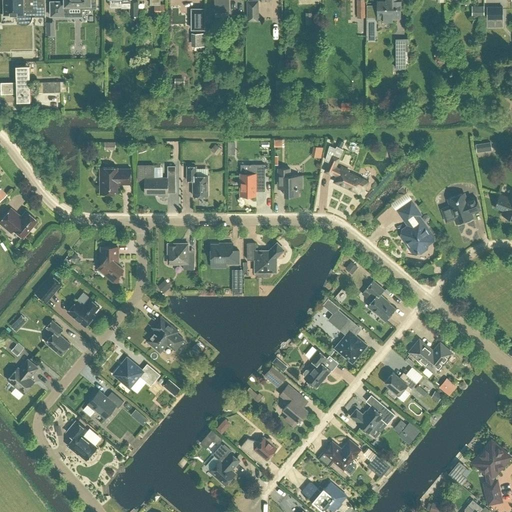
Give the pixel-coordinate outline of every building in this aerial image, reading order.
[(16,14),(16,17),(16,18),(17,19),(17,20),(17,21),(18,21),(18,22),(19,23),(20,23),(21,24),(22,24),(23,24),(24,25),(25,25),(26,25),(27,24),(28,24),(29,23),(30,23),(30,22),(31,22),(31,21),(32,20),(33,19),(33,18),(33,17),(33,16),(45,16),(45,0),(3,0),(4,14),(16,14)] [(63,0),(64,0),(50,0),(50,16),(64,16),(64,7),(96,7),(95,0),(63,0)] [(129,0),(121,0),(122,8),(129,8),(129,15),(138,15),(138,1),(130,1),(129,0)] [(229,0),(214,0),(215,11),(229,11),(229,0)] [(356,0),(357,17),(365,17),(364,0),(356,0)] [(398,0),(376,0),(377,18),(383,18),(383,20),(392,20),(392,18),(401,18),(400,5),(399,5),(398,0)] [(247,22),(259,22),(258,1),(247,1),(247,22)] [(154,5),(155,15),(164,14),(164,4),(160,4),(160,5),(154,5)] [(472,17),(484,16),(484,6),(472,7),(472,17)] [(205,7),(191,7),(191,29),(205,29),(205,7)] [(485,8),(486,27),(502,26),(501,7),(485,8)] [(366,18),(365,41),(375,41),(375,18),(366,18)] [(191,33),(191,46),(205,46),(205,33),(191,33)] [(396,39),(396,69),(405,68),(405,39),(396,39)] [(37,81),(31,81),(31,66),(16,66),(17,82),(1,82),(1,94),(17,93),(17,101),(25,100),(32,100),(32,93),(37,93),(37,92),(61,92),(61,91),(65,91),(65,81),(37,82),(37,81)] [(276,80),(277,97),(284,96),(284,79),(276,80)] [(175,80),(174,88),(184,88),(184,80),(175,80)] [(108,91),(109,102),(121,102),(120,91),(108,91)] [(273,101),(273,110),(285,111),(285,101),(273,101)] [(490,149),(489,141),(475,143),(476,151),(490,149)] [(144,144),(137,146),(139,153),(146,150),(144,144)] [(217,145),(212,151),(218,155),(222,148),(217,145)] [(320,157),(322,147),(315,145),(313,155),(320,157)] [(331,174),(339,158),(343,149),(336,145),(335,148),(329,145),(325,160),(329,162),(325,171),(331,174)] [(138,180),(145,180),(145,193),(158,193),(158,195),(168,195),(168,183),(175,183),(175,165),(167,165),(167,177),(154,177),(154,164),(138,164),(138,180)] [(240,173),(240,195),(255,195),(255,181),(256,181),(256,180),(265,180),(265,164),(251,164),(251,173),(240,173)] [(208,195),(208,175),(196,175),(196,166),(187,166),(187,180),(193,180),(193,195),(208,195)] [(118,167),(100,167),(100,193),(114,193),(114,190),(118,190),(118,183),(131,184),(131,168),(118,168),(118,167)] [(335,182),(357,192),(358,193),(359,192),(360,188),(364,190),(368,181),(364,180),(364,179),(348,172),(349,170),(341,167),(334,180),(334,181),(335,182)] [(284,183),(284,195),(298,195),(298,188),(302,188),(302,175),(290,175),(290,168),(278,168),(278,183),(284,183)] [(511,192),(510,192),(508,197),(499,194),(494,207),(504,210),(502,215),(511,218),(511,192)] [(464,193),(448,198),(450,206),(442,209),(446,221),(455,218),(456,223),(472,217),(471,212),(480,209),(476,197),(466,200),(464,193)] [(426,227),(418,215),(421,214),(411,200),(397,209),(408,225),(403,229),(402,236),(403,239),(404,238),(406,240),(408,241),(407,242),(412,243),(416,249),(416,251),(420,252),(425,248),(426,246),(425,245),(432,240),(432,237),(428,230),(426,230),(426,227)] [(10,207),(0,219),(0,223),(8,231),(11,228),(22,237),(37,220),(25,210),(20,216),(10,207)] [(247,259),(255,259),(255,271),(276,271),(276,257),(284,249),(277,242),(269,250),(256,250),(256,242),(247,242),(247,259)] [(168,243),(168,263),(183,263),(183,269),(194,269),(194,263),(188,263),(188,243),(168,243)] [(211,261),(232,261),(232,263),(239,263),(239,250),(233,250),(233,243),(224,243),(224,245),(211,245),(211,261)] [(101,259),(103,261),(97,268),(114,282),(116,282),(119,278),(119,277),(117,275),(123,268),(116,262),(118,259),(118,247),(101,247),(101,259)] [(346,268),(351,272),(356,266),(352,262),(346,268)] [(35,292),(47,302),(63,283),(51,273),(35,292)] [(232,274),(232,287),(242,287),(242,274),(232,274)] [(165,279),(157,286),(163,293),(171,286),(165,279)] [(367,306),(385,320),(395,308),(384,299),(385,298),(380,294),(384,289),(373,280),(366,289),(375,296),(367,306)] [(93,313),(99,306),(90,298),(84,305),(77,300),(67,311),(85,326),(95,314),(93,313)] [(340,308),(328,299),(323,306),(334,315),(340,308)] [(9,324),(14,330),(27,320),(22,314),(9,324)] [(153,326),(156,329),(147,340),(160,350),(167,342),(175,348),(182,339),(175,333),(177,331),(160,317),(153,326)] [(346,334),(336,347),(352,361),(366,345),(354,335),(361,328),(348,318),(339,328),(346,334)] [(53,333),(46,342),(61,355),(70,343),(59,333),(63,329),(52,320),(46,327),(53,333)] [(419,340),(410,351),(435,372),(451,353),(440,343),(433,352),(419,340)] [(17,342),(11,350),(17,354),(23,346),(17,342)] [(315,364),(303,378),(316,388),(331,370),(323,363),(327,358),(317,350),(309,359),(315,364)] [(127,357),(113,374),(130,388),(140,376),(151,385),(160,374),(147,363),(142,369),(127,357)] [(414,363),(408,357),(405,361),(412,366),(414,363)] [(34,380),(30,377),(38,367),(28,358),(19,368),(18,367),(8,379),(10,381),(10,383),(13,386),(15,386),(24,393),(34,380)] [(263,375),(277,387),(286,377),(272,365),(263,375)] [(393,372),(384,382),(399,394),(404,387),(409,392),(417,383),(406,374),(402,379),(393,372)] [(456,387),(447,379),(439,388),(449,396),(456,387)] [(410,392),(418,400),(426,392),(418,384),(410,392)] [(289,413),(285,418),(294,426),(307,410),(294,399),(299,394),(288,385),(280,394),(289,401),(283,409),(289,413)] [(99,390),(88,403),(105,417),(116,405),(118,407),(124,401),(112,391),(107,397),(99,390)] [(363,414),(356,408),(350,416),(356,421),(356,422),(369,433),(381,418),(387,424),(395,414),(379,401),(374,407),(371,405),(363,414)] [(97,446),(83,435),(87,430),(76,420),(66,431),(67,432),(68,430),(74,436),(67,445),(75,451),(75,450),(86,459),(97,446)] [(409,421),(398,435),(409,443),(420,430),(409,421)] [(272,443),(273,441),(272,439),(270,438),(268,437),(266,438),(263,442),(247,438),(240,446),(258,461),(262,455),(265,455),(268,457),(277,447),(272,443)] [(332,441),(323,452),(343,469),(344,468),(350,473),(355,467),(355,466),(355,463),(354,462),(351,459),(360,449),(349,440),(342,449),(332,441)] [(487,473),(489,482),(485,483),(489,502),(501,500),(496,480),(492,481),(492,477),(510,456),(493,442),(490,442),(475,460),(475,463),(487,473)] [(240,460),(230,452),(221,444),(213,453),(220,459),(210,471),(225,484),(235,473),(231,469),(240,460)] [(390,466),(376,454),(367,466),(381,477),(390,466)] [(448,474),(462,485),(467,478),(461,473),(466,467),(459,461),(448,474)] [(321,490),(311,482),(303,492),(323,509),(329,502),(336,508),(346,495),(330,481),(325,488),(323,487),(321,490)] [(467,511),(479,511),(483,508),(472,499),(464,509),(467,511)] [(428,511),(430,511),(441,511),(443,506),(432,502),(428,511)]
